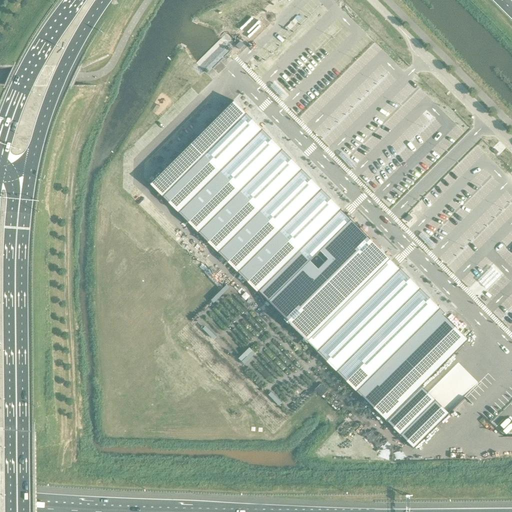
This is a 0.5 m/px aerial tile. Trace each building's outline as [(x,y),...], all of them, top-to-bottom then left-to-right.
[(240,41),(235,45),(239,49),(244,44),(240,41)] [(468,340),(443,315),(444,313),(442,311),(234,102),(151,184),(414,448),(449,414),(428,393),(421,386),(468,340)] [(205,325),(202,329),(213,340),(216,337),(205,325)] [(249,347),(238,358),(244,363),(255,353),(249,347)] [(175,358),(170,362),(174,367),(179,363),(175,358)] [(314,389),(321,396),(327,391),(320,383),(314,389)] [(271,391),(267,395),(278,406),(282,403),(271,391)]
